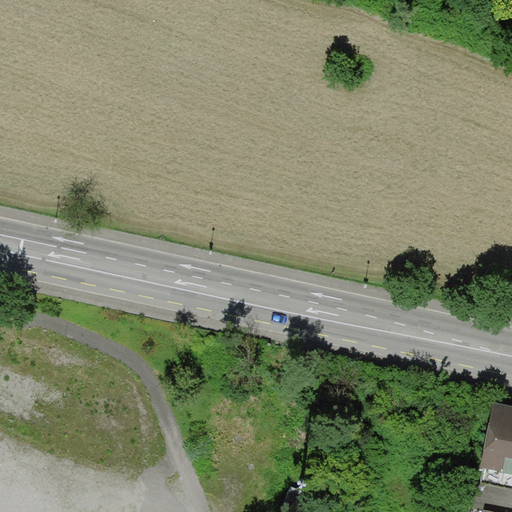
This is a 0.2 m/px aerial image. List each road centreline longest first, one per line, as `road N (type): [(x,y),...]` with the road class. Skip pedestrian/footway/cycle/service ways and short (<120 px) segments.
road 1 (primary): [(511,343),(0,235)]
road 2 (primary): [(0,264),(511,371)]
road 3 (unknown): [(0,442),(15,433),(49,433),(126,473),(121,511)]
